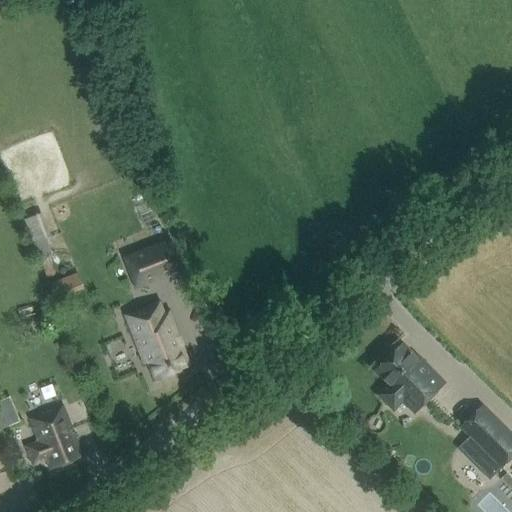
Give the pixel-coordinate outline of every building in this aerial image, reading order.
[(26,200),(45,198),(43,179),(24,181),(26,200)] [(168,237),(120,256),(134,291),(182,272),(168,237)] [(59,248),(49,249),(50,268),(59,267),(59,248)] [(60,272),(64,290),(89,285),(85,266),(60,272)] [(152,381),(191,366),(169,311),(164,313),(161,307),(159,301),(147,305),(122,315),(131,340),(142,366),(145,365),(146,365),(152,381)] [(375,370),(389,383),(380,393),(394,406),(403,397),(415,409),(444,379),(417,353),(415,355),(401,342),(375,370)] [(0,401),(0,430),(19,422),(9,398),(0,401)] [(461,426),(471,436),(466,441),(495,470),(511,453),(511,434),(482,405),(461,426)] [(61,406),(29,419),(37,440),(22,446),(31,468),(46,461),(50,470),(82,456),(61,406)]
